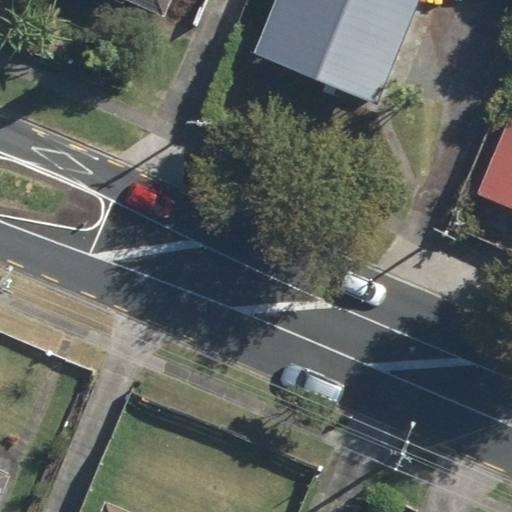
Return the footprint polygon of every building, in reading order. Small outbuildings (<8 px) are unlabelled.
[(178,0),(145,0),(173,12),(178,0)] [(284,0),(265,51),(388,99),(427,0),(284,0)] [(511,124),(484,192),(511,203),(511,124)] [(0,506),(13,475),(0,469),(0,506)] [(211,511),(148,511),(115,498),(108,511),(220,511),(213,509),(211,511)]
